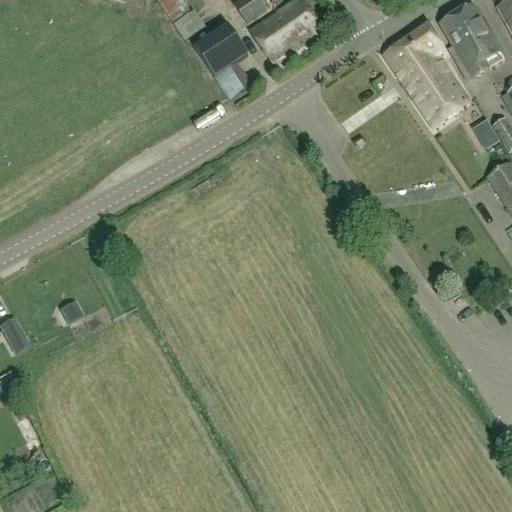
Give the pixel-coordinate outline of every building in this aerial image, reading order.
[(192,14),(181,0),(154,0),(186,47),(208,31),(196,12),(192,14)] [(274,0),(244,0),(234,7),(247,26),(267,13),(271,9),(268,6),(274,0)] [(274,69),(324,35),(301,1),(251,35),(274,69)] [(511,1),(496,10),(511,39),(511,1)] [(449,53),(467,85),(504,63),(472,8),(440,27),(453,51),(449,53)] [(228,29),(193,51),(214,82),(215,81),(230,104),(254,88),(240,65),(248,60),(228,29)] [(385,59),(431,129),(470,106),(441,62),(447,58),(431,31),(385,59)] [(511,92),(502,98),(511,116),(511,92)] [(511,131),(506,121),(492,130),(511,161),(511,131)] [(511,173),(509,168),(487,182),(511,219),(511,173)] [(451,289),(445,294),(458,313),(465,308),(451,289)] [(82,319),(75,305),(60,313),(67,327),(82,319)] [(30,349),(15,321),(0,328),(0,331),(14,358),(30,349)]
